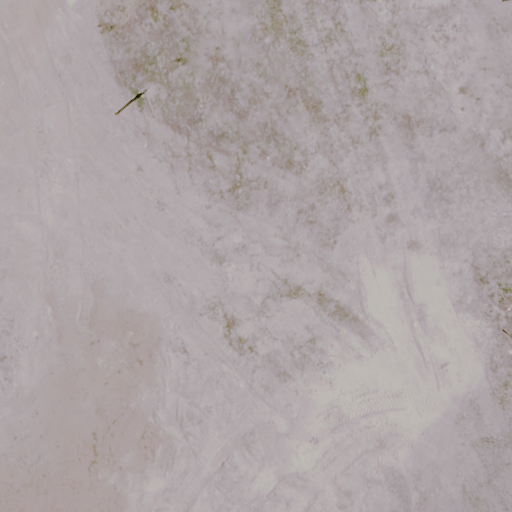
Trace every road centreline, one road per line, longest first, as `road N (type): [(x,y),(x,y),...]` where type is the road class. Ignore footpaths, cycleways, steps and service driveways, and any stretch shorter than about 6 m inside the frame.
road 1 (secondary): [(256,0),(465,511)]
road 2 (secondary): [(198,511),(0,136)]
